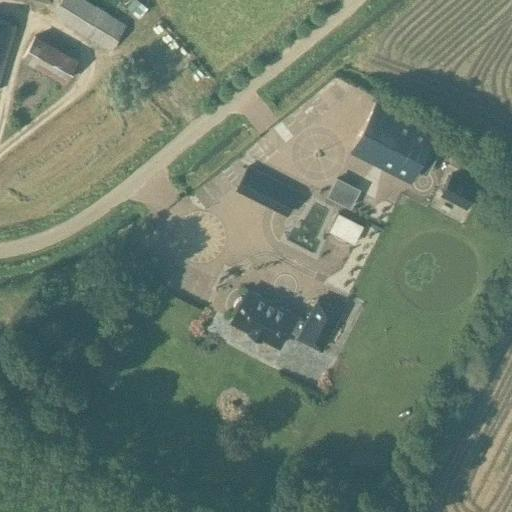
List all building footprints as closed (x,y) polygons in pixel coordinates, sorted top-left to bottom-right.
[(127,25),(86,0),(60,0),(52,15),(111,51),(127,25)] [(0,19),(0,80),(17,25),(0,19)] [(35,34),(22,58),(66,82),(78,61),(76,60),(77,57),(35,34)] [(376,104),(353,148),(410,177),(433,133),(376,104)] [(452,175),(443,193),(468,206),(477,188),(452,175)] [(281,181),(268,206),(287,215),(300,190),(281,181)] [(236,312),(232,320),(250,329),(248,332),(258,337),(260,338),(261,335),(279,345),(287,329),(299,335),(299,336),(321,348),(341,310),(318,299),(306,321),(295,315),(295,314),(248,289),(243,297),(241,296),(238,298),(236,301),(234,304),(234,307),(234,311),(236,312)] [(368,454),(367,474),(387,474),(388,454),(368,454)]
